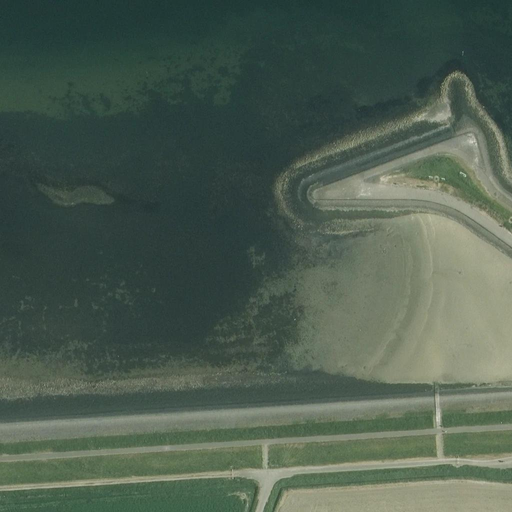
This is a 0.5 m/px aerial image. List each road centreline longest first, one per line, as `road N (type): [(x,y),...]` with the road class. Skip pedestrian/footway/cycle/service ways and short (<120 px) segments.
road 1 (unclassified): [(0,489),(272,474)]
road 2 (unclassified): [(458,462),(272,474)]
